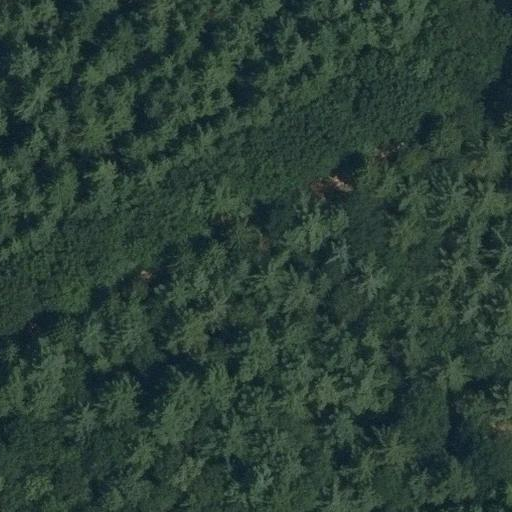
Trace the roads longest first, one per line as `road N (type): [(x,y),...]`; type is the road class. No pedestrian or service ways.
road 1 (track): [(511,83),(255,217)]
road 2 (track): [(255,217),(0,349)]
